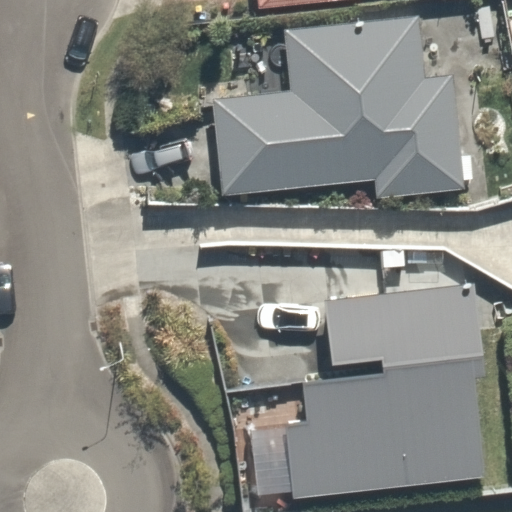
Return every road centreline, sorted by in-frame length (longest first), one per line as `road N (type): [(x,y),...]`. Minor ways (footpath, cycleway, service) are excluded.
road 1 (residential): [(14,0),(57,424)]
road 2 (residential): [(57,424),(83,424),(127,449),(141,470),(148,511)]
